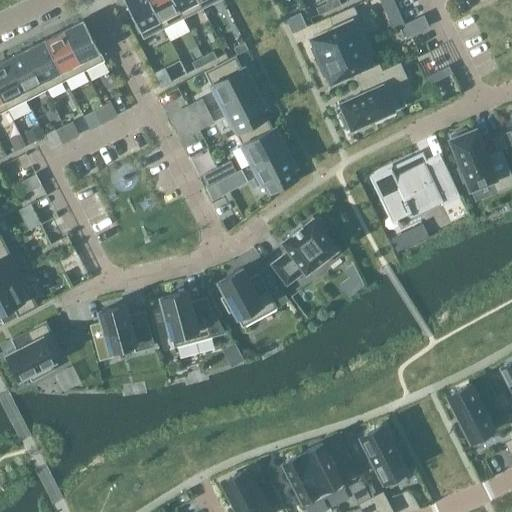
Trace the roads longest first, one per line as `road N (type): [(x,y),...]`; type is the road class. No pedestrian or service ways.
road 1 (residential): [(223,251),(149,112)]
road 2 (residential): [(45,162),(105,286)]
road 3 (residential): [(149,112),(93,0)]
road 4 (residential): [(105,286),(223,251)]
